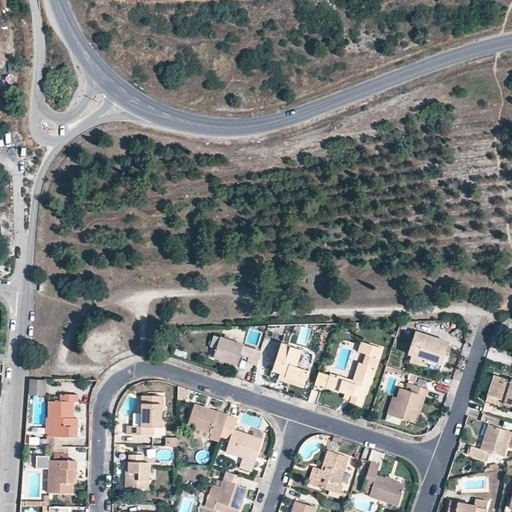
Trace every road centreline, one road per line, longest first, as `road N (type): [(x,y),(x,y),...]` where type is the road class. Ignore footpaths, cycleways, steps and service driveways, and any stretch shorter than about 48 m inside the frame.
road 1 (tertiary): [(511,40),(273,123),(219,127),(144,110)]
road 2 (residential): [(97,511),(101,411),(126,374),(173,369),(297,414)]
road 3 (residential): [(7,511),(23,291)]
road 4 (residential): [(23,291),(34,191),(66,134)]
road 5 (residential): [(439,460),(488,319)]
road 6 (residential): [(297,414),(439,460)]
